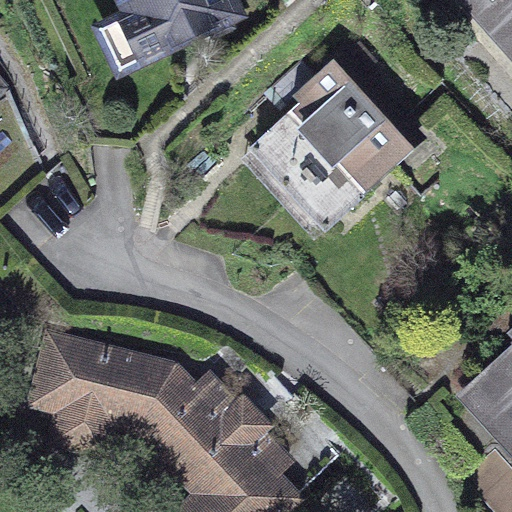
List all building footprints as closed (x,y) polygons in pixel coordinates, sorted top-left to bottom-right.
[(216,0),(96,0),(126,70),(228,28),(216,0)] [(511,0),(478,0),(462,18),(511,65),(511,0)] [(351,67),(268,146),(359,242),(443,162),(351,67)] [(0,100),(0,194),(47,151),(0,100)] [(217,366),(61,333),(43,418),(76,425),(70,451),(133,465),(140,430),(214,498),(201,511),(312,511),(329,495),(288,457),(300,443),(217,366)] [(511,354),(459,407),(511,459),(511,354)]
